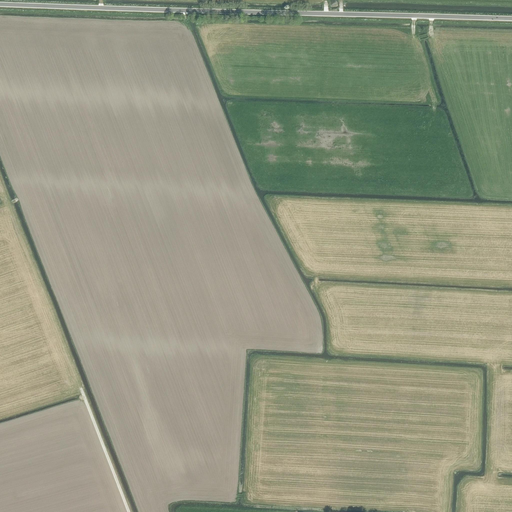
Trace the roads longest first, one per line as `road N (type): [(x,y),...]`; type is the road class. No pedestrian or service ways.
road 1 (tertiary): [(511,18),(0,4)]
road 2 (track): [(128,511),(81,389)]
